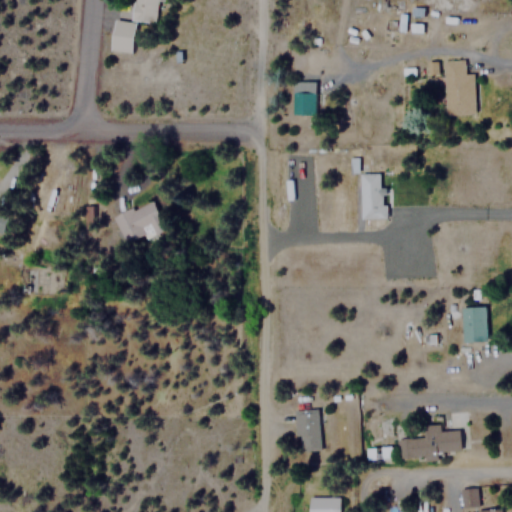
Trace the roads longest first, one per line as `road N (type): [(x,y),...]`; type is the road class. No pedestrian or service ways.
road 1 (residential): [(265,511),(259,0)]
road 2 (residential): [(262,130),(0,130)]
road 3 (residential): [(511,58),(435,50),(349,73)]
road 4 (tertiary): [(83,131),(94,0)]
